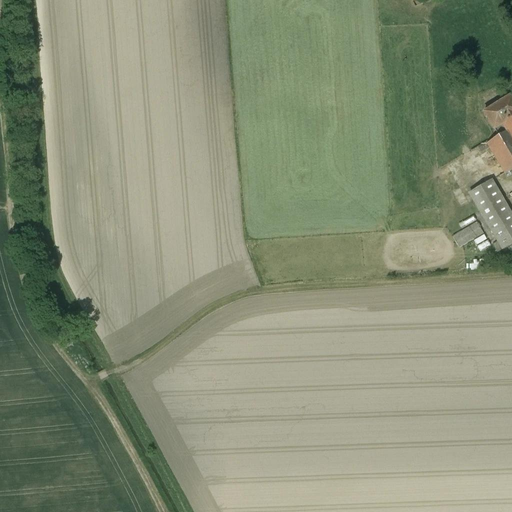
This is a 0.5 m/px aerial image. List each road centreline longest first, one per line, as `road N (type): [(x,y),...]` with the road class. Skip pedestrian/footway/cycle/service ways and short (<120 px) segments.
road 1 (track): [(163,511),(106,407),(40,319),(21,258),(0,81)]
road 2 (track): [(511,276),(235,296),(140,360),(89,381)]
